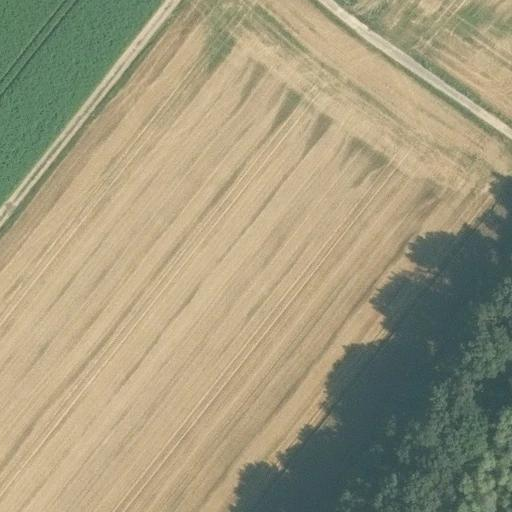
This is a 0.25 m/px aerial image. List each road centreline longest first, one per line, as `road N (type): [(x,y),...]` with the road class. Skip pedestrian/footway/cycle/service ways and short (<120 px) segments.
road 1 (track): [(0,222),(176,0)]
road 2 (track): [(317,0),(511,140)]
